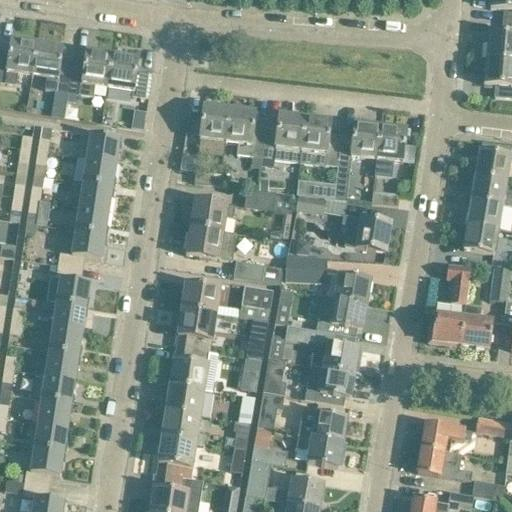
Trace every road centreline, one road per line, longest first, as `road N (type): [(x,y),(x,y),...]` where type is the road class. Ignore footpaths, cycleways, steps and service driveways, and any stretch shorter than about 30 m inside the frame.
road 1 (residential): [(106,511),(172,80)]
road 2 (residential): [(441,112),(172,80)]
road 3 (residential): [(447,40),(179,20)]
road 4 (residential): [(394,376),(440,120)]
road 5 (residential): [(372,511),(394,376)]
